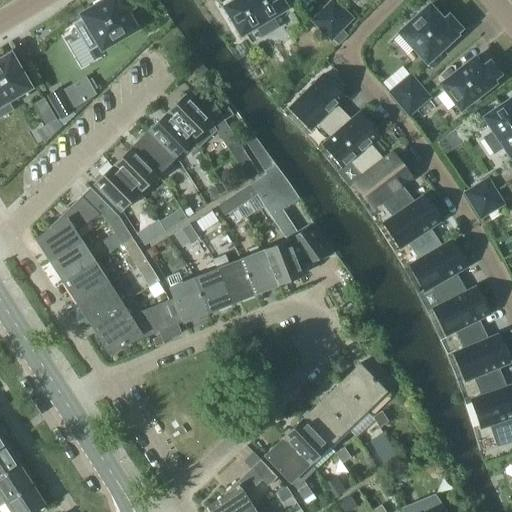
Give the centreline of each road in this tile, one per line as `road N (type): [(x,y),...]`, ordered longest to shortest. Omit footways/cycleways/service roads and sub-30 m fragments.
road 1 (residential): [(184,493),(322,349),(303,312),(286,309),(107,383)]
road 2 (residential): [(390,0),(352,38),(354,62),(444,175),(511,300)]
road 3 (residential): [(6,236),(173,70)]
road 4 (residential): [(107,383),(6,236)]
road 5 (residential): [(184,493),(107,383)]
road 6 (tertiary): [(68,400),(132,511)]
road 7 (residential): [(0,406),(68,511)]
road 8 (tertiary): [(0,297),(68,400)]
